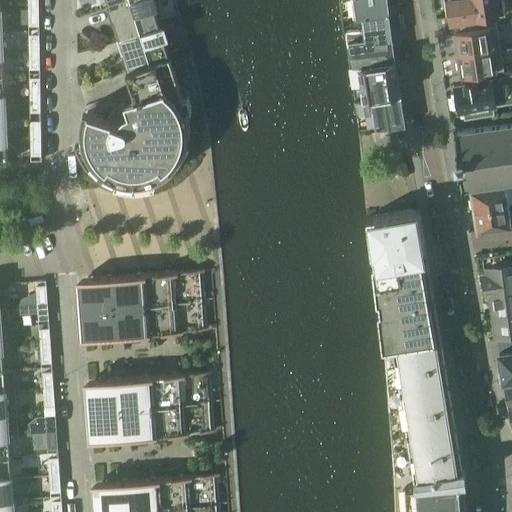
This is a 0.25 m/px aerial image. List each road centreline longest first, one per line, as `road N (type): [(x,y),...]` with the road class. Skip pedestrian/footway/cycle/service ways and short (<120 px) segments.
road 1 (residential): [(448,246),(487,453),(489,511)]
road 2 (residential): [(410,0),(448,246)]
road 3 (residential): [(83,511),(67,269)]
road 4 (residential): [(61,157),(64,0)]
